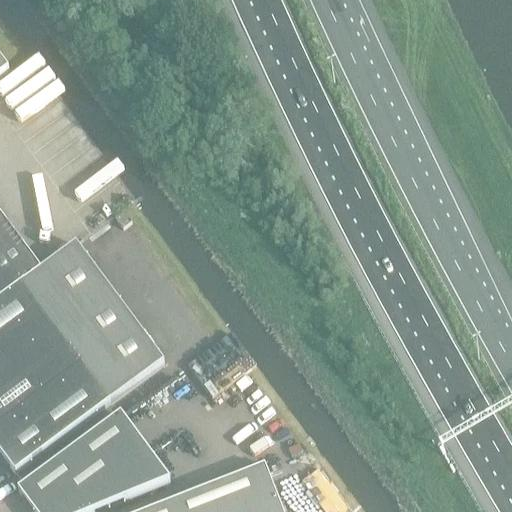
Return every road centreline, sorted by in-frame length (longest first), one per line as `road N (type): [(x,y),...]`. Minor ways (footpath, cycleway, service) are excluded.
road 1 (motorway): [(268,0),(381,237),(511,472)]
road 2 (motorway): [(511,363),(427,207),(331,0)]
